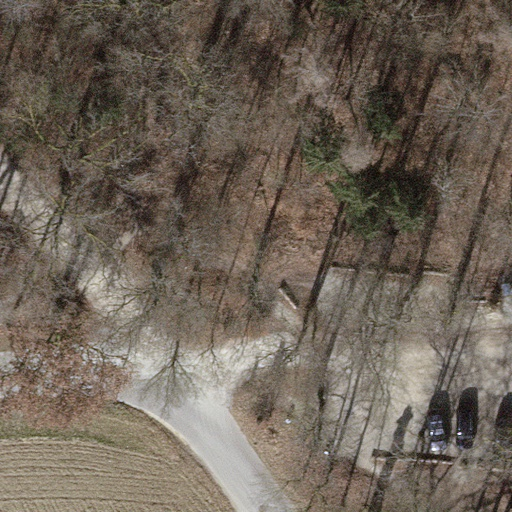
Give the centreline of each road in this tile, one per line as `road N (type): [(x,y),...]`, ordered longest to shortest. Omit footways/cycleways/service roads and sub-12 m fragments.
road 1 (unclassified): [(0,371),(155,369),(186,392),(269,511)]
road 2 (track): [(186,392),(281,347),(511,384)]
road 3 (track): [(155,369),(102,280),(0,178)]
